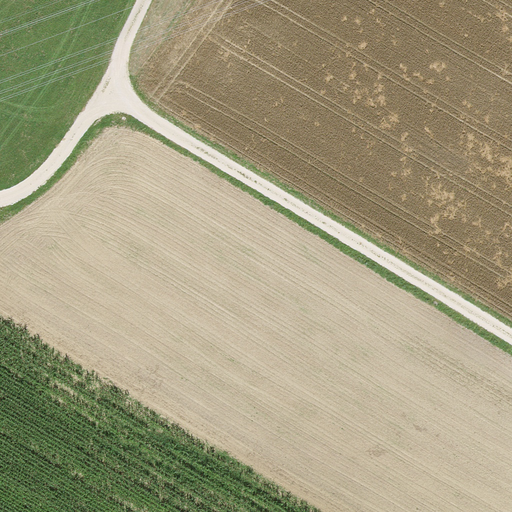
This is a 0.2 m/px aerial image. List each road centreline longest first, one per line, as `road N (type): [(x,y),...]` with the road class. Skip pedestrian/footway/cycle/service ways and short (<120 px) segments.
road 1 (track): [(511,341),(104,92),(140,0)]
road 2 (track): [(104,92),(51,165),(0,208)]
